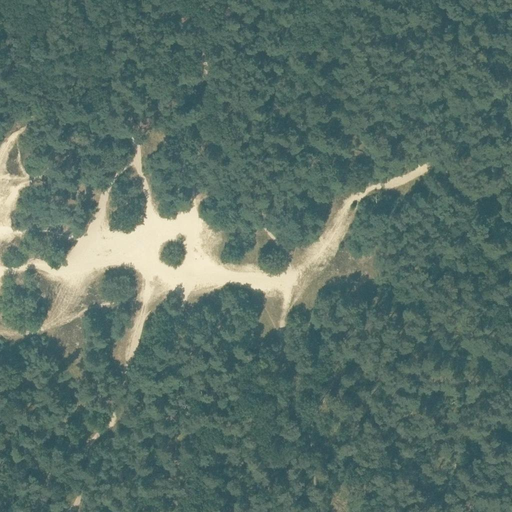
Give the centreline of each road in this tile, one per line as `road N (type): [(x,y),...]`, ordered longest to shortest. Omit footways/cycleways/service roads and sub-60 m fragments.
road 1 (track): [(0,274),(61,271),(146,252),(160,233),(176,230),(192,241),(207,0)]
road 2 (track): [(511,126),(482,126),(452,162),(363,189),(295,287)]
road 3 (track): [(146,252),(147,263),(175,276),(234,275),(295,287)]
